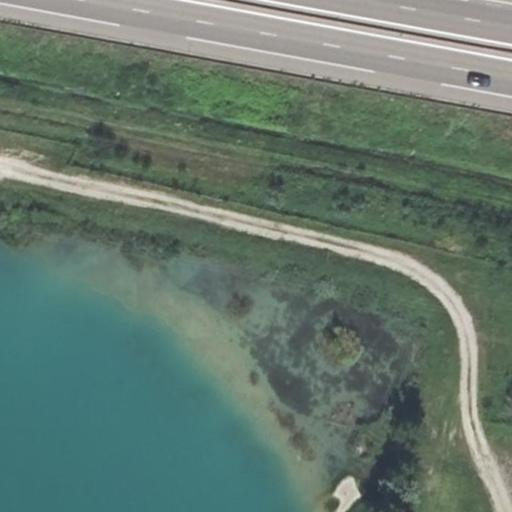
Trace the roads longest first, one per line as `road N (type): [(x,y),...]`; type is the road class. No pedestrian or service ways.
road 1 (track): [(0,104),(182,144),(285,184),(511,239)]
road 2 (trunk): [(91,0),(511,76)]
road 3 (trunk): [(511,25),(378,0)]
